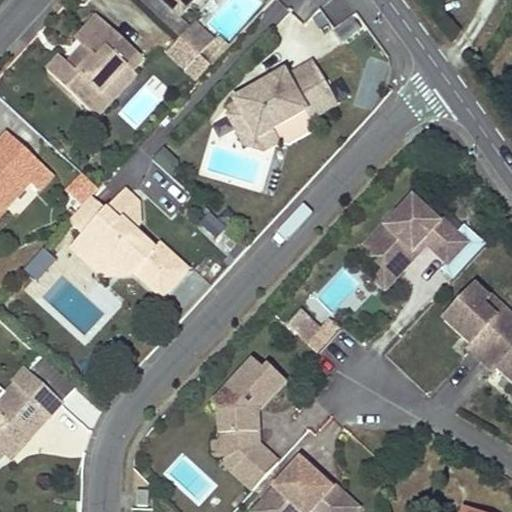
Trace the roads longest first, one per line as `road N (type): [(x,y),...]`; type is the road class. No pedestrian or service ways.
road 1 (residential): [(446,78),(383,129),(122,422),(106,467),(104,511)]
road 2 (residential): [(511,465),(412,402),(369,390)]
